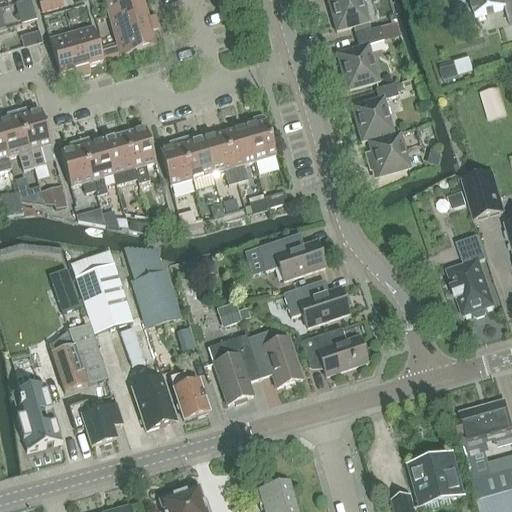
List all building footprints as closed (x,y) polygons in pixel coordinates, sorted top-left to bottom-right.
[(103,0),(108,18),(143,8),(140,0),(103,0)] [(380,30),(378,22),(368,25),(361,0),(326,0),(336,34),(362,27),(364,34),(380,30)] [(511,0),(469,0),(475,18),(504,10),(509,25),(511,24),(511,0)] [(108,18),(114,39),(142,31),(140,24),(147,22),(143,8),(108,18)] [(71,37),(79,65),(85,63),(87,70),(102,65),(96,44),(93,30),(71,37)] [(380,30),(364,34),(355,37),(359,50),(336,56),(347,94),(379,85),(368,48),(384,44),(380,30)] [(114,39),(116,46),(120,59),(120,60),(155,50),(151,35),(144,37),(142,31),(114,39)] [(49,43),(59,78),(74,73),(72,66),(79,65),(71,37),(49,43)] [(112,48),(114,55),(115,60),(120,59),(116,46),(112,48)] [(103,50),(105,57),(114,55),(112,48),(103,50)] [(397,99),(394,87),(375,92),(377,102),(383,100),(384,103),(397,99)] [(486,123),(506,117),(497,89),(477,95),(486,123)] [(394,137),(384,103),(383,100),(377,102),(351,109),(361,145),(367,143),(368,144),(394,137)] [(31,112),(28,110),(17,113),(34,171),(44,168),(39,152),(51,148),(41,113),(32,116),(31,112)] [(0,124),(0,132),(8,160),(19,157),(23,174),(34,171),(17,113),(7,116),(5,120),(6,123),(0,124)] [(252,128),(244,130),(254,165),(276,159),(265,120),(261,119),(253,121),(251,124),(252,128)] [(223,136),(237,185),(248,182),(244,168),(254,165),(244,130),(223,136)] [(145,131),(124,137),(137,183),(138,186),(148,183),(145,169),(155,166),(145,131)] [(8,160),(0,132),(0,174),(11,171),(8,160)] [(368,144),(367,144),(371,155),(365,157),(370,173),(375,172),(378,181),(410,171),(399,135),(394,137),(368,144)] [(212,177),(223,174),(227,188),(237,185),(223,136),(202,142),(212,177)] [(124,137),(103,143),(113,178),(116,189),(137,183),(124,137)] [(193,141),(190,139),(181,142),(181,141),(179,142),(191,183),(212,177),(202,142),(194,144),(193,141)] [(91,140),(80,143),(95,194),(96,200),(106,197),(102,181),(113,178),(103,143),(95,145),(94,142),(91,140)] [(178,143),(169,145),(167,148),(168,152),(159,154),(169,189),(191,183),(179,142),(178,142),(178,143)] [(69,153),(60,155),(70,191),(84,187),(87,196),(95,194),(80,143),(70,146),(68,149),(69,153)] [(463,186),(475,225),(503,216),(492,178),(463,186)] [(264,200),(267,211),(288,205),(284,194),(264,200)] [(176,229),(193,227),(192,213),(175,215),(176,229)] [(319,252),(316,245),(303,249),(299,237),(257,251),(265,275),(279,271),(284,284),(325,270),(322,263),(325,262),(322,251),(319,252)] [(455,302),(456,303),(457,303),(463,319),(472,316),(473,319),(477,321),(484,318),(486,314),(485,312),(494,308),(479,264),(485,262),(477,240),(457,247),(464,268),(447,274),(453,290),(452,291),(452,293),(453,292),(457,301),(455,302)] [(113,268),(75,281),(94,339),(133,326),(113,268)] [(66,273),(48,279),(62,316),(79,310),(66,273)] [(132,286),(147,331),(181,321),(165,275),(132,286)] [(328,295),(324,283),(283,297),(291,321),(303,317),(307,331),(349,317),(346,309),(349,308),(345,298),(342,299),(340,291),(328,295)] [(108,382),(90,327),(68,334),(71,342),(49,349),(54,365),(64,396),(108,382)] [(309,370),(321,366),(326,380),(367,366),(358,340),(346,344),(341,332),(301,345),(309,370)] [(271,334),(247,342),(260,382),(272,378),(276,391),(302,382),(288,341),(275,346),(271,334)] [(246,338),(208,351),(227,408),(235,405),(236,408),(246,405),(245,402),(253,399),(249,386),(260,382),(247,342),(246,338)] [(184,376),(170,381),(184,423),(197,419),(197,420),(206,417),(205,416),(209,414),(198,382),(187,386),(184,376)] [(162,382),(132,393),(146,434),(173,425),(176,424),(162,382)] [(24,419),(16,422),(22,445),(23,445),(26,454),(26,456),(62,446),(61,444),(45,388),(17,396),(19,405),(18,405),(19,411),(21,410),(24,419)] [(86,406),(69,412),(77,436),(85,433),(91,451),(116,443),(112,431),(122,428),(116,409),(106,412),(90,418),(86,406)] [(502,406),(490,409),(490,412),(461,419),(463,426),(455,428),(461,448),(471,485),(486,481),(479,454),(485,453),(483,445),(496,441),(497,445),(511,441),(511,433),(505,408),(503,408),(502,406)] [(411,472),(422,511),(462,500),(451,461),(411,472)] [(511,511),(511,473),(493,479),(486,481),(471,485),(478,511),(511,511)] [(297,511),(290,485),(258,494),(262,511),(297,511)] [(204,511),(198,492),(161,504),(163,511),(204,511)] [(393,506),(394,511),(413,511),(411,501),(393,506)]
